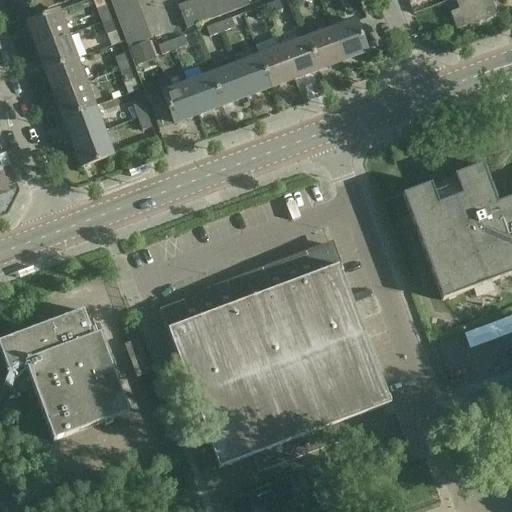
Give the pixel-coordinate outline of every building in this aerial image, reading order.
[(51,0),(44,0),(39,2),(42,12),(54,7),(51,0)] [(136,0),(128,0),(113,6),(117,16),(139,8),(136,0)] [(209,22),(200,0),(196,0),(189,3),(198,26),(209,22)] [(219,19),(211,0),(200,0),(209,22),(219,19)] [(229,15),(223,0),(211,0),(219,19),(229,15)] [(239,11),(235,0),(223,0),(229,15),(239,11)] [(250,7),(247,0),(235,0),(239,11),(250,7)] [(457,0),(461,12),(453,15),(458,28),(494,15),(488,0),(457,0)] [(283,11),(280,1),(266,6),(270,16),(283,11)] [(25,7),(29,16),(42,12),(39,2),(25,7)] [(187,30),(193,28),(198,26),(189,3),(178,7),(187,30)] [(258,20),(270,16),(266,6),(254,11),(258,20)] [(102,24),(111,20),(106,7),(97,10),(102,24)] [(139,8),(117,16),(120,26),(143,18),(139,8)] [(27,24),(36,49),(67,37),(58,12),(27,24)] [(143,18),(120,26),(124,37),(147,29),(143,18)] [(235,28),(232,19),(219,24),(222,33),(235,28)] [(107,36),(116,33),(111,20),(102,24),(107,36)] [(356,22),(331,32),(343,63),(367,54),(356,22)] [(209,38),(222,33),(219,24),(206,29),(209,38)] [(147,29),(124,37),(128,48),(151,40),(147,29)] [(343,63),(331,32),(307,41),(318,72),(343,63)] [(67,37),(36,49),(45,73),(76,61),(67,37)] [(183,37),(181,38),(171,42),(174,51),(187,47),(183,37)] [(318,72),(307,41),(282,50),(294,81),(318,72)] [(162,56),(174,51),(171,42),(158,47),(162,56)] [(148,43),(129,50),(136,67),(155,60),(148,43)] [(294,81),(282,50),(259,59),(270,90),(294,81)] [(120,72),(129,68),(124,55),(115,58),(120,72)] [(270,90),(259,59),(235,67),(246,99),(270,90)] [(85,85),(76,61),(45,73),(54,97),(85,85)] [(246,99),(235,67),(211,76),(223,107),(246,99)] [(125,84),(134,80),(129,68),(120,72),(125,84)] [(223,107),(211,76),(187,85),(198,117),(223,107)] [(85,85),(54,97),(62,119),(94,108),(85,85)] [(164,101),(151,106),(160,130),(173,125),(173,126),(198,117),(187,85),(162,95),(164,101)] [(138,119),(147,115),(142,103),(133,107),(138,119)] [(103,132),(94,108),(62,119),(72,144),(103,132)] [(143,132),(152,129),(147,115),(138,119),(143,132)] [(103,132),(72,144),(81,169),(112,157),(103,132)] [(511,197),(499,202),(485,164),(464,172),(405,194),(444,299),(511,274),(511,197)] [(311,266),(266,283),(263,273),(228,286),(232,296),(188,312),(184,302),(159,311),(218,470),(253,457),(259,474),(362,435),(356,419),(390,406),(331,247),(307,256),(311,266)] [(83,312),(0,343),(0,352),(8,374),(25,368),(53,443),(129,415),(99,335),(93,338),(83,312)] [(151,375),(139,343),(138,341),(124,346),(137,380),(151,375)]
